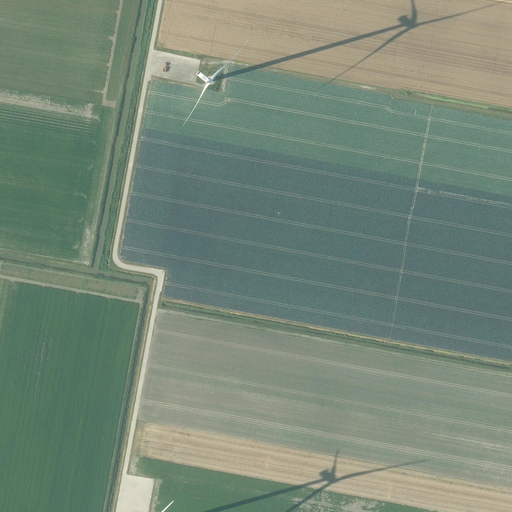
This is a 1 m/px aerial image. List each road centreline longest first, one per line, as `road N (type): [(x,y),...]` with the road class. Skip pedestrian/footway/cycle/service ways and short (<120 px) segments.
road 1 (track): [(511,374),(154,308)]
road 2 (track): [(511,118),(383,95)]
